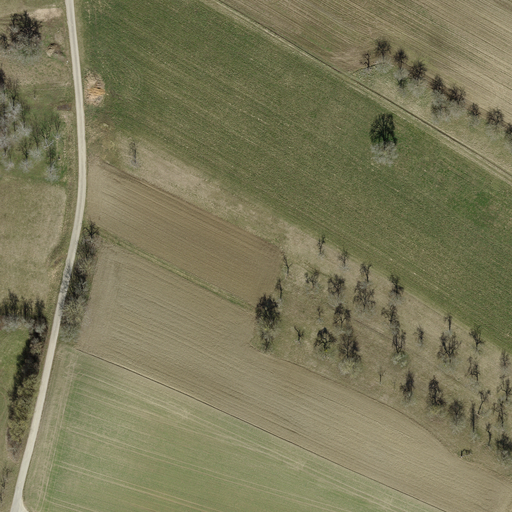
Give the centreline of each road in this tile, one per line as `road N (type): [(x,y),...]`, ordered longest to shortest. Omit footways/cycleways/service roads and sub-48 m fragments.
road 1 (track): [(73,0),(87,180),(56,360),(16,511)]
road 2 (track): [(211,0),(511,176)]
